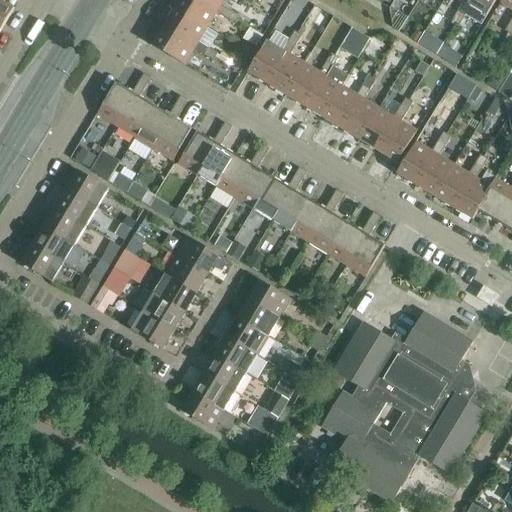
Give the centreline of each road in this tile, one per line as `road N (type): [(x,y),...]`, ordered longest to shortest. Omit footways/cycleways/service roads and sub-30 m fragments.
road 1 (residential): [(511,279),(122,41)]
road 2 (residential): [(0,240),(122,41)]
road 3 (residential): [(165,392),(0,293)]
road 4 (tertiary): [(0,162),(85,19)]
